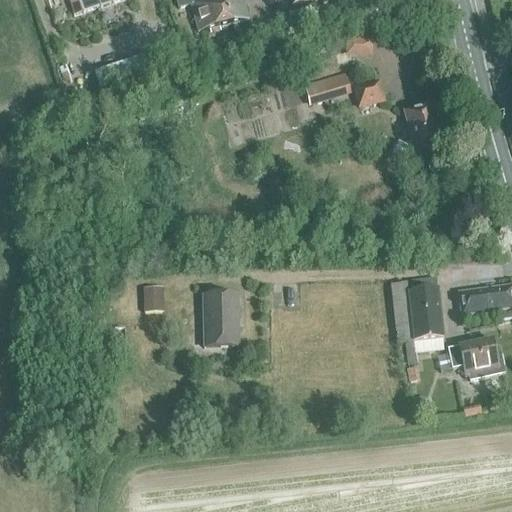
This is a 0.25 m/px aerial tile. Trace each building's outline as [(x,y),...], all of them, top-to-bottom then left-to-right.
[(68,0),(74,17),(82,14),(84,17),(130,2),(129,0),(68,0)] [(174,0),(177,10),(193,6),(200,35),(248,23),(241,0),(216,0),(213,1),(212,0),(174,0)] [(127,65),(95,75),(100,92),(132,81),(127,65)] [(321,81),(304,86),(310,107),(327,102),(321,81)] [(356,90),(361,109),(383,105),(380,84),(356,90)] [(414,153),(416,159),(443,150),(433,109),(405,116),(412,144),(401,147),(397,144),(390,157),(402,164),(406,155),(414,153)] [(334,129),(337,137),(357,131),(355,123),(334,129)] [(441,342),(436,292),(437,282),(392,289),(397,346),(405,347),(406,357),(407,369),(416,368),(415,356),(443,353),(441,342)] [(163,290),(142,291),(143,315),(164,315),(163,290)] [(510,313),(511,312),(511,307),(510,291),(457,297),(459,319),(494,315),(495,323),(511,321),(510,313)] [(240,349),(238,296),(202,297),(203,350),(240,349)] [(112,350),(128,349),(126,331),(110,331),(112,350)] [(464,380),(469,379),(470,383),(505,375),(499,349),(494,350),(492,343),(456,351),(456,352),(448,354),(448,356),(452,371),(461,369),(464,380)] [(452,371),(448,356),(438,359),(441,373),(452,371)] [(416,369),(405,372),(408,384),(419,382),(416,369)] [(427,416),(423,398),(411,401),(416,419),(427,416)] [(481,417),(479,407),(462,410),(464,420),(481,417)]
